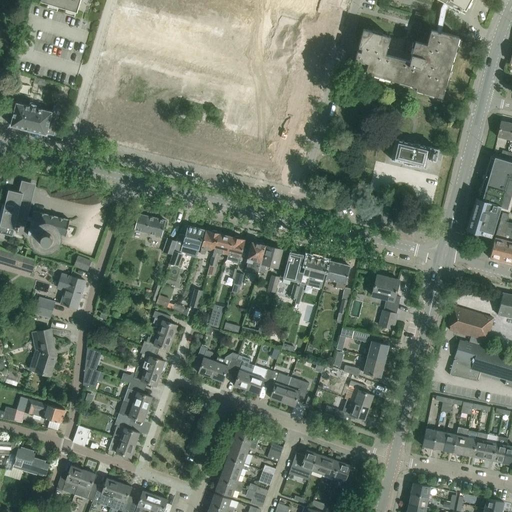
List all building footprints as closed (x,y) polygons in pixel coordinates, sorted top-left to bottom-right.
[(40,0),(77,11),(80,0),(40,0)] [(141,0),(117,79),(175,96),(203,0),(141,0)] [(440,0),(444,2),(441,8),(438,19),(443,20),(445,9),(448,4),(462,11),(463,9),(465,10),(470,0),(440,0)] [(330,23),(339,24),(342,10),(332,8),(330,23)] [(441,97),(458,38),(459,36),(441,31),(443,26),(442,26),(443,20),(438,19),(437,24),(434,23),(431,28),(427,44),(415,40),(411,54),(387,47),(390,35),(382,33),(381,34),(377,33),(377,31),(376,31),(376,33),(371,31),(371,30),(363,28),(358,46),(361,47),(361,51),(357,50),(354,59),(364,62),(364,61),(368,62),(365,71),(373,74),(374,73),(378,74),(378,76),(379,76),(379,74),(383,75),(383,76),(399,81),(399,80),(404,81),(403,83),(404,83),(404,81),(409,83),(409,84),(416,86),(415,89),(424,92),(424,90),(429,92),(428,94),(429,94),(429,92),(434,93),(434,95),(441,97)] [(280,40),(282,27),(274,26),(272,38),(280,40)] [(14,85),(6,83),(3,99),(10,101),(14,85)] [(32,130),(37,107),(16,102),(10,125),(32,130)] [(54,136),(59,112),(61,106),(54,105),(53,109),(52,111),(37,107),(32,130),(54,136)] [(510,139),(511,129),(511,122),(501,120),(497,136),(510,139)] [(440,160),(442,151),(438,150),(438,149),(415,143),(416,141),(408,139),(407,142),(396,139),(391,159),(405,162),(404,163),(413,165),(413,164),(426,167),(428,158),(435,160),(436,159),(440,160)] [(500,206),(510,209),(511,202),(511,161),(490,155),(479,193),(484,195),(482,199),(476,197),(466,229),(491,237),(492,233),(500,206)] [(28,216),(31,203),(35,184),(21,180),(19,192),(8,189),(5,205),(2,204),(0,211),(0,231),(8,234),(8,235),(12,236),(15,224),(25,226),(27,220),(28,216)] [(32,217),(28,216),(27,220),(31,221),(29,227),(27,236),(36,238),(37,239),(38,241),(39,243),(40,244),(42,245),(44,245),(46,245),(48,245),(50,245),(51,244),(52,243),(53,242),(54,241),(55,240),(55,239),(56,237),(56,235),(56,234),(64,236),(66,234),(69,220),(33,211),(32,217)] [(490,255),(489,258),(511,264),(511,222),(505,221),(508,214),(503,212),(490,255)] [(161,237),(165,220),(138,213),(134,230),(161,237)] [(196,257),(204,230),(187,225),(185,235),(180,234),(176,243),(169,263),(178,266),(182,253),(180,253),(181,251),(186,252),(185,254),(196,257)] [(213,251),(218,233),(216,231),(213,230),(211,231),(206,230),(201,248),(200,252),(205,254),(207,249),(213,251)] [(226,254),(230,236),(218,233),(213,251),(206,277),(213,276),(215,266),(216,266),(219,252),(226,254)] [(239,264),(245,240),(240,239),(238,236),(235,236),(233,237),(232,237),(228,254),(228,255),(227,260),(232,261),(233,263),(239,264)] [(172,255),(176,241),(167,237),(162,251),(172,255)] [(261,262),(265,245),(264,245),(263,242),(260,242),(258,243),(251,241),(246,261),(248,262),(245,272),(257,275),(258,271),(261,263),(261,262)] [(277,267),(282,249),(267,245),(263,263),(261,263),(258,271),(265,273),(267,265),(277,267)] [(0,263),(32,273),(36,260),(0,249),(0,263)] [(299,271),(303,254),(290,251),(283,278),(300,282),(303,272),(299,271)] [(74,265),(88,270),(91,260),(78,255),(74,265)] [(300,282),(300,283),(306,284),(321,288),(323,279),(328,261),(307,255),(303,272),(300,282)] [(344,289),(350,266),(330,261),(325,279),(336,282),(335,287),(344,289)] [(280,277),(274,276),(277,267),(276,267),(273,275),(272,275),(268,291),(275,293),(280,277)] [(244,274),(236,272),(234,280),(233,284),(231,291),(238,293),(240,285),(240,286),(244,274)] [(76,308),(85,280),(70,276),(69,276),(62,274),(58,288),(65,290),(61,303),(67,305),(67,306),(69,307),(69,306),(76,308)] [(395,295),(399,280),(377,274),(371,295),(386,299),(379,325),(393,328),(401,297),(395,295)] [(297,294),(299,286),(293,284),(290,297),(296,299),(297,294)] [(198,308),(203,290),(195,288),(190,306),(198,308)] [(511,294),(502,293),(497,314),(511,317),(511,294)] [(50,317),(55,302),(40,297),(36,313),(50,317)] [(345,314),(348,300),(342,299),(339,313),(345,314)] [(212,312),(208,325),(218,328),(222,315),(224,307),(214,304),(212,312)] [(488,334),(492,318),(453,306),(448,322),(451,323),(449,329),(471,336),(469,342),(460,340),(454,358),(455,358),(455,360),(454,360),(449,374),(478,381),(478,380),(477,380),(480,372),(506,379),(504,384),(511,386),(511,354),(480,346),(482,339),(484,333),(488,334)] [(173,338),(178,325),(168,322),(170,316),(155,310),(153,316),(155,317),(153,323),(160,325),(158,331),(157,332),(173,338)] [(340,335),(367,342),(369,335),(342,328),(340,335)] [(56,356),(50,329),(37,331),(41,351),(34,371),(50,376),(56,356)] [(169,350),(173,338),(157,332),(158,331),(153,330),(150,337),(148,337),(146,342),(144,341),(142,347),(157,353),(160,346),(169,350)] [(388,345),(372,341),(368,357),(384,361),(388,345)] [(210,377),(216,361),(209,359),(212,352),(206,350),(207,348),(201,346),(196,362),(201,364),(198,373),(210,377)] [(101,352),(87,347),(85,366),(96,369),(101,352)] [(161,374),(165,361),(156,358),(157,353),(142,347),(140,353),(142,353),(140,359),(147,361),(145,368),(161,374)] [(231,374),(239,354),(233,352),(226,356),(225,359),(218,357),(216,361),(210,377),(223,381),(226,372),(231,374)] [(246,389),(252,374),(245,371),(247,364),(243,363),(245,357),(239,355),(239,354),(231,374),(237,376),(234,385),(246,389)] [(267,387),(273,371),(272,371),(277,357),(273,355),(268,369),(267,369),(266,371),(261,369),(259,376),(252,374),(246,389),(259,394),(262,385),(267,387)] [(380,376),(384,361),(368,357),(364,372),(380,376)] [(156,386),(161,374),(145,368),(138,365),(136,372),(135,372),(135,373),(133,372),(130,375),(123,373),(121,380),(129,382),(129,383),(145,388),(147,382),(156,386)] [(358,377),(360,369),(345,365),(343,371),(358,377)] [(282,402),(288,386),(281,384),(283,377),(278,375),(279,373),(273,371),(267,387),(273,389),(270,398),(282,402)] [(291,377),(288,386),(282,402),(295,406),(298,397),(304,399),(309,383),(291,377)] [(351,381),(349,386),(351,387),(349,392),(356,394),(353,402),(369,408),(374,395),(361,390),(363,385),(351,381)] [(143,394),(145,388),(129,383),(123,401),(148,410),(152,397),(143,394)] [(21,396),(18,405),(17,409),(6,406),(3,418),(22,422),(25,412),(61,423),(65,409),(21,396)] [(353,402),(347,400),(343,411),(326,406),(323,415),(349,424),(352,415),(365,420),(369,408),(353,402)] [(123,401),(116,419),(132,424),(135,418),(144,421),(148,410),(123,401)] [(471,414),(473,403),(463,401),(462,405),(461,412),(471,414)] [(130,430),(132,424),(116,419),(114,424),(117,425),(112,437),(135,445),(140,433),(130,430)] [(61,430),(62,424),(52,422),(51,428),(61,430)] [(91,430),(78,425),(72,442),(84,446),(91,430)] [(238,425),(234,437),(251,443),(256,445),(257,445),(261,433),(255,431),(238,425)] [(433,448),(436,430),(426,428),(422,446),(433,448)] [(443,450),(446,432),(436,430),(433,448),(443,450)] [(453,452),(457,435),(446,432),(443,450),(453,452)] [(482,458),(487,434),(477,432),(476,439),(472,456),(482,458)] [(497,436),(487,434),(482,458),(492,461),(496,443),(497,436)] [(462,454),(466,437),(457,435),(453,452),(462,454)] [(131,457),(135,445),(112,437),(108,449),(131,457)] [(256,445),(251,443),(234,437),(230,448),(247,454),(249,447),(255,450),(256,445)] [(472,456),(476,439),(466,437),(462,454),(472,456)] [(14,442),(0,440),(0,453),(10,454),(5,468),(12,469),(13,464),(45,475),(49,462),(33,457),(35,451),(14,444),(14,442)] [(283,447),(272,443),(270,449),(281,453),(283,447)] [(502,463),(506,445),(496,443),(492,461),(502,463)] [(511,464),(511,446),(506,445),(502,463),(511,464)] [(243,464),(247,454),(230,448),(226,458),(243,464)] [(278,462),(281,453),(270,449),(267,457),(278,462)] [(296,452),(289,473),(308,480),(312,470),(318,454),(307,450),(305,455),(296,452)] [(322,474),(328,457),(318,454),(312,470),(322,474)] [(333,478),(339,461),(341,457),(338,456),(336,458),(335,460),(328,457),(322,474),(333,478)] [(249,466),(243,464),(226,458),(223,469),(239,475),(241,470),(247,472),(249,466)] [(344,482),(350,465),(339,461),(333,478),(344,482)] [(78,485),(83,469),(71,465),(68,474),(62,472),(56,488),(62,490),(63,488),(75,492),(78,485)] [(274,475),(276,469),(265,465),(263,471),(274,475)] [(96,474),(83,469),(78,485),(75,492),(74,494),(92,501),(98,485),(92,483),(96,474)] [(237,481),(239,475),(223,469),(219,480),(241,488),(243,482),(237,481)] [(272,480),(274,475),(263,471),(261,477),(272,480)] [(113,498),(119,482),(107,478),(104,487),(98,485),(92,501),(110,507),(113,498)] [(241,488),(219,480),(215,490),(232,496),(234,490),(240,492),(241,488)] [(124,511),(128,511),(134,497),(128,495),(131,486),(119,482),(113,498),(121,500),(118,509),(124,511)] [(428,497),(431,487),(413,483),(411,493),(428,497)] [(266,497),(268,490),(257,486),(255,493),(266,497)] [(149,510),(155,495),(143,490),(140,499),(134,497),(128,511),(141,511),(148,510),(149,510)] [(232,511),(234,508),(229,505),(231,499),(214,493),(210,505),(229,511),(232,511)] [(264,502),(266,497),(255,493),(253,498),(256,499),(255,504),(262,507),(264,502)] [(426,507),(428,497),(411,493),(409,503),(426,507)] [(167,499),(155,495),(149,510),(148,511),(169,511),(170,510),(164,508),(167,499)] [(499,511),(501,511),(504,502),(486,498),(484,509),(499,511)] [(314,500),(311,506),(322,510),(324,506),(324,504),(314,500)] [(287,511),(289,507),(278,503),(276,510),(282,511),(287,511)] [(425,511),(426,507),(409,503),(406,511),(425,511)]
